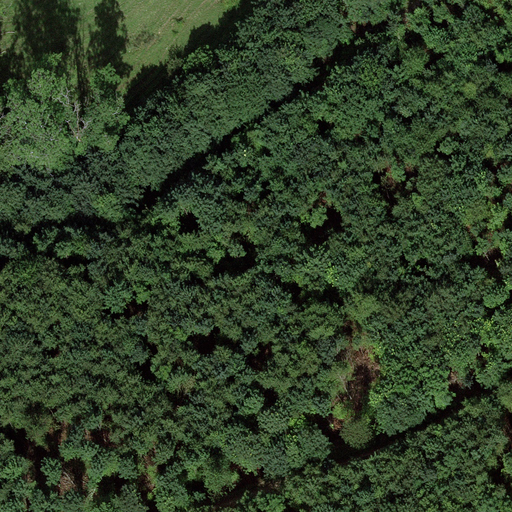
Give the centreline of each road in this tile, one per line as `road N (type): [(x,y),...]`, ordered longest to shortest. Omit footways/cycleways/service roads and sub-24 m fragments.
road 1 (track): [(0,252),(77,239),(245,151),(433,0)]
road 2 (track): [(201,511),(413,439),(511,387)]
